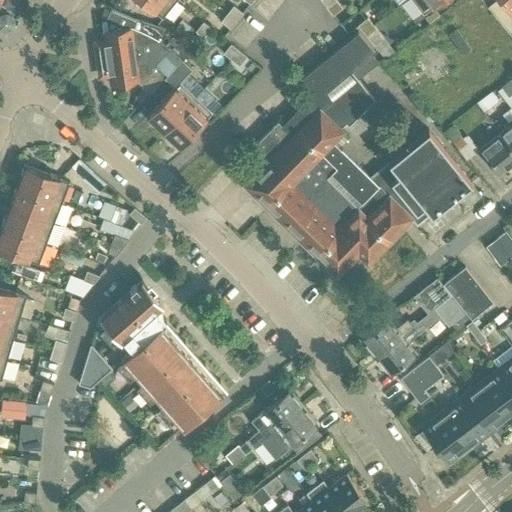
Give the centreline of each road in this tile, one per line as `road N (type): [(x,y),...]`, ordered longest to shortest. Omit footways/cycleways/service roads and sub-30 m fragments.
road 1 (residential): [(320,354),(199,230),(17,70)]
road 2 (residential): [(511,201),(320,354)]
road 3 (residential): [(416,488),(320,354)]
